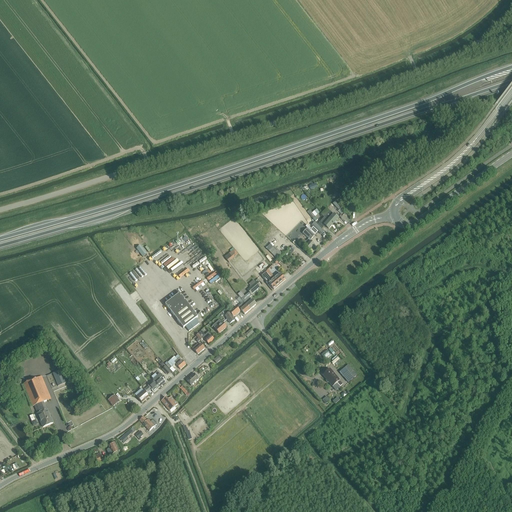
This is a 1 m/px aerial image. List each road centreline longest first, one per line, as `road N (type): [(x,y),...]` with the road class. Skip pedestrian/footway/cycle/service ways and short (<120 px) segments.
road 1 (unclassified): [(0,210),(405,77),(464,51),(511,13)]
road 2 (trunk): [(511,68),(0,239)]
road 3 (trunk): [(0,245),(511,82)]
road 4 (tertiary): [(0,487),(117,432),(323,254),(394,214)]
road 5 (tertiary): [(394,214),(398,201),(469,147),(511,92)]
road 6 (unknown): [(195,366),(154,291),(177,285),(204,314)]
road 7 (tertiary): [(511,155),(412,224),(394,214)]
